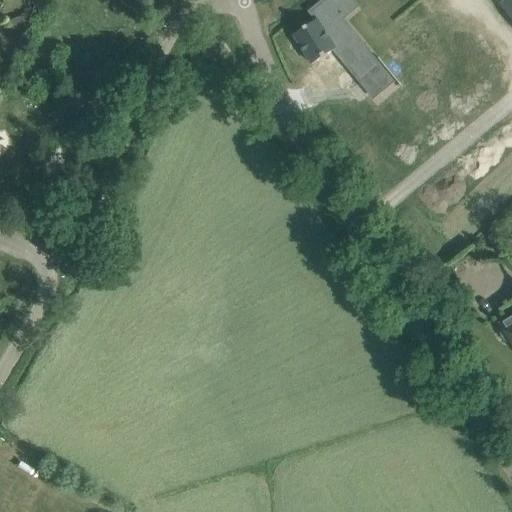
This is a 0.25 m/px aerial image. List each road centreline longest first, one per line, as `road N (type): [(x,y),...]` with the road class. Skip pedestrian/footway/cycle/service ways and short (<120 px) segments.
road 1 (tertiary): [(511,469),(305,145),(262,61),(244,0)]
road 2 (residential): [(0,376),(48,291),(49,273),(42,259),(0,239)]
